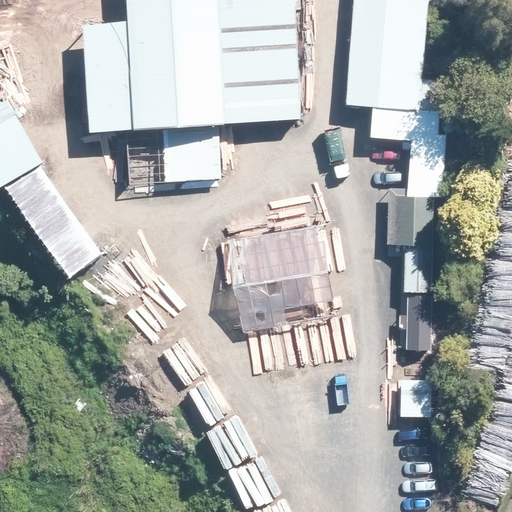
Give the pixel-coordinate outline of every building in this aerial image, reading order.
[(287,0),(116,0),(118,20),(79,23),(86,128),(295,114),(287,0)] [(430,0),(347,0),(339,106),(410,111),(430,0)] [(451,145),(420,143),(417,187),(448,189),(451,145)] [(38,159),(0,184),(0,186),(61,279),(100,253),(38,159)] [(410,195),(410,188),(384,187),(382,246),(396,247),(394,289),(415,290),(417,248),(429,248),(431,196),(410,195)]
